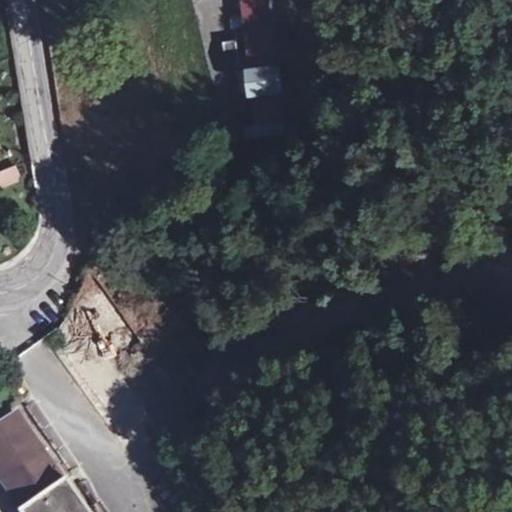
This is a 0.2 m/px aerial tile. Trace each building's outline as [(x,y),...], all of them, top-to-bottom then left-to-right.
[(239,134),(259,132),(297,127),(277,0),(237,0),(255,124),(238,126),(239,134)] [(240,69),(238,40),(225,41),(227,70),(240,69)] [(259,132),(239,134),(239,138),(241,154),(262,152),(259,132)] [(0,170),(0,187),(22,181),(17,166),(0,170)] [(93,278),(69,320),(90,355),(143,423),(202,379),(170,335),(145,355),(93,278)] [(104,511),(99,504),(96,506),(87,511),(82,511),(12,415),(0,422),(0,478),(23,509),(19,511),(104,511)] [(208,511),(194,492),(168,511),(208,511)]
